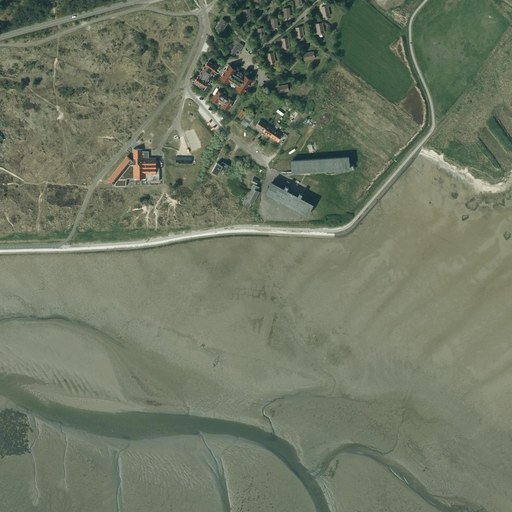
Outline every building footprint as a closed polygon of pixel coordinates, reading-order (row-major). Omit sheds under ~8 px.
[(221,32),(227,23),(222,19),(215,28),(221,32)] [(232,51),(230,54),(234,56),(237,50),(240,51),(242,49),(236,45),(233,50),(232,50),(231,51),(232,51)] [(273,53),(267,54),(269,64),(275,62),(273,53)] [(195,82),(204,87),(214,71),(217,67),(208,61),(197,79),(196,80),(195,82)] [(251,83),(228,67),(224,73),(222,72),(223,71),(217,67),(214,71),(233,84),(225,95),(226,96),(234,85),(245,92),(251,83)] [(214,95),(213,97),(229,108),(233,101),(226,96),(225,95),(217,91),(214,95)] [(299,114),(290,108),(286,114),(296,120),(295,119),(298,114),(299,115),(299,114)] [(255,114),(250,111),(248,112),(247,111),(243,118),(244,118),(242,122),(241,123),(246,127),(255,114)] [(263,131),(268,124),(266,123),(266,124),(260,120),(256,126),(263,131)] [(273,134),(275,131),(268,126),(268,125),(268,124),(263,131),(263,132),(269,136),(271,133),(273,134)] [(271,133),(269,136),(278,142),(279,139),(280,139),(282,137),(281,136),(282,135),(275,131),(273,134),(271,133)] [(114,183),(115,182),(115,185),(148,185),(148,181),(159,181),(159,168),(156,168),(156,158),(148,158),(148,156),(144,156),(144,151),(142,151),(142,149),(133,149),(133,162),(132,162),(133,161),(132,161),(127,157),(108,179),(114,183)] [(349,156),(341,157),(342,168),(349,168),(349,156)] [(298,160),(291,160),(292,172),(299,171),(298,160)] [(220,165),(217,163),(211,172),(218,175),(221,169),(225,171),(228,166),(222,162),(220,165)] [(266,192),(307,214),(312,205),(300,198),(302,194),(299,193),(297,197),(286,191),(290,183),(287,181),(285,185),(285,186),(283,189),(271,183),(266,192)] [(259,187),(253,184),(251,188),(252,189),(246,201),(245,200),(244,203),(249,206),(251,203),(251,204),(251,203),(253,204),(259,192),(257,191),(259,187)]
